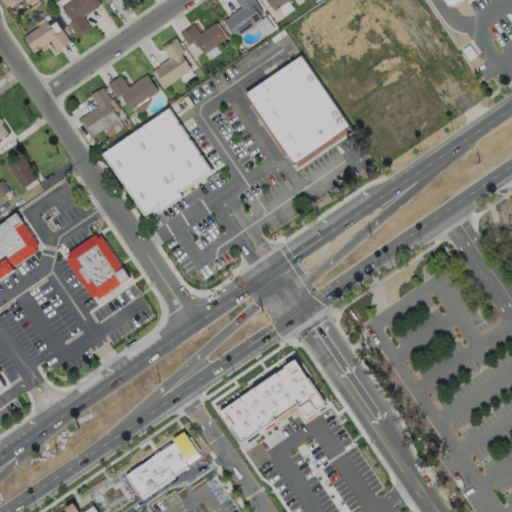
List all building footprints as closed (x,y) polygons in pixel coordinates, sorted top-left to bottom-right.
[(90,28),(76,38),(72,32),(73,32),(67,23),(71,21),(60,6),(68,0),(97,0),(100,3),(93,8),(93,9),(82,17),(90,28)] [(254,0),(261,9),(257,12),(261,18),(233,37),(221,19),(228,15),(227,14),(239,6),(234,0),(254,0)] [(285,0),(273,9),(270,5),(269,5),(265,0),(285,0)] [(444,0),(452,11),(467,0),(444,0)] [(42,18),(44,22),(45,21),(54,35),(61,30),(69,42),(55,51),(49,42),(40,47),(41,48),(32,54),(30,51),(31,50),(22,37),(37,27),(35,23),(42,18)] [(214,21),(215,22),(216,22),(226,37),(202,53),(197,46),(195,47),(191,41),(186,44),(178,32),(192,23),(198,32),(214,21)] [(190,69),(161,88),(150,71),(157,66),(156,65),(167,57),(160,46),(174,36),(178,42),(177,43),(183,51),(179,53),(190,69)] [(302,59),(247,97),(296,170),(352,133),(302,59)] [(145,73),(156,90),(129,109),(119,94),(115,97),(106,83),(119,74),(127,86),(145,73)] [(101,86),(110,99),(107,102),(117,117),(89,137),(79,122),(79,123),(76,119),(96,105),(90,97),(89,97),(87,95),(97,89),(98,89),(101,86)] [(103,158),(143,218),(157,209),(160,213),(182,199),(178,193),(209,172),(169,114),(103,158)] [(36,177),(21,188),(4,164),(20,154),(33,172),(32,173),(36,177)] [(0,221),(0,274),(35,251),(36,243),(14,212),(0,221)] [(96,236),(70,254),(68,261),(92,299),(101,299),(129,280),(103,238),(96,236)] [(219,412),(242,445),(298,406),(306,418),(328,404),(297,359),(219,412)] [(125,475),(142,499),(200,456),(183,433),(125,475)] [(101,511),(106,511),(132,497),(119,474),(90,492),(101,511)] [(60,511),(96,511),(92,506),(83,511),(79,511),(73,503),(60,511)]
